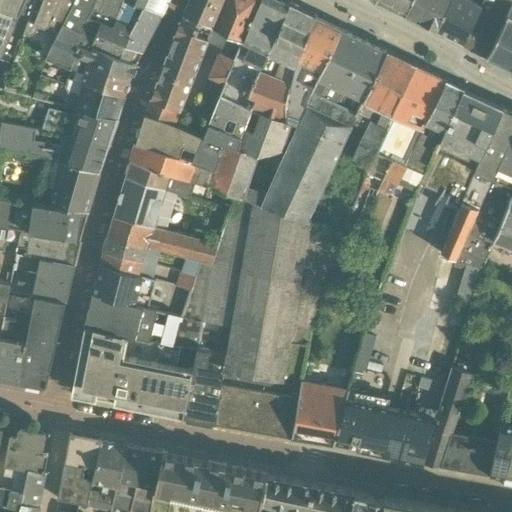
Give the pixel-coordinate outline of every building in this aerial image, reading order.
[(0,0),(0,54),(1,55),(20,9),(24,0),(0,0)] [(29,13),(33,0),(24,0),(20,9),(29,13)] [(72,0),(33,0),(29,13),(23,30),(30,33),(36,29),(38,22),(44,24),(46,24),(50,35),(54,37),(72,0)] [(90,14),(95,0),(72,0),(54,37),(46,54),(71,65),(80,41),(77,40),(90,14)] [(122,0),(95,0),(90,14),(101,18),(113,22),(122,0)] [(136,60),(142,49),(124,39),(144,0),(122,0),(113,22),(101,18),(91,41),(136,60)] [(165,4),(153,0),(144,0),(124,39),(142,49),(165,4)] [(256,0),(216,100),(204,132),(172,119),(144,110),(136,137),(196,158),(218,165),(224,140),(238,144),(255,95),(249,92),(288,0),(256,0)] [(222,0),(186,0),(183,8),(198,15),(213,22),(222,0)] [(218,165),(196,158),(190,176),(194,177),(235,191),(243,194),(258,151),(285,146),(296,121),(288,117),(286,111),(286,95),(290,78),(315,12),(289,0),(288,0),(249,92),(255,95),(238,144),(224,140),(218,165)] [(222,0),(213,22),(210,30),(207,38),(226,46),(224,51),(218,48),(208,73),(210,74),(202,94),(216,100),(256,0),(222,0)] [(386,0),(421,17),(430,0),(386,0)] [(430,0),(421,17),(435,24),(447,0),(430,0)] [(447,0),(435,24),(449,31),(464,0),(447,0)] [(460,39),(479,0),(464,0),(449,31),(460,39)] [(485,52),(509,0),(479,0),(460,39),(485,52)] [(511,0),(509,0),(485,52),(511,65),(511,0)] [(288,117),(296,121),(340,24),(315,12),(290,78),(286,95),(286,111),(288,117)] [(213,22),(198,15),(195,23),(210,30),(213,22)] [(207,38),(210,30),(195,23),(180,16),(150,95),(178,106),(180,107),(207,38)] [(367,37),(340,24),(296,121),(285,146),(260,201),(283,211),(367,37)] [(386,47),(367,37),(283,211),(306,221),(352,120),(386,47)] [(136,60),(91,41),(90,44),(80,41),(71,65),(68,74),(124,91),(130,74),(136,60)] [(401,54),(386,47),(352,120),(365,126),(401,54)] [(414,60),(401,54),(365,126),(351,155),(369,163),(414,60)] [(446,75),(414,60),(369,163),(366,170),(381,178),(391,156),(405,163),(446,75)] [(117,115),(124,91),(68,74),(66,80),(65,85),(67,89),(64,101),(76,105),(117,115)] [(463,84),(446,75),(405,163),(402,170),(421,178),(463,84)] [(501,102),(463,84),(421,178),(420,179),(441,189),(437,195),(460,205),(501,102)] [(144,110),(172,119),(178,106),(150,95),(144,110)] [(511,126),(511,106),(501,102),(460,205),(442,249),(456,255),(511,126)] [(108,141),(117,115),(76,105),(74,110),(48,104),(42,127),(67,131),(69,128),(108,141)] [(0,146),(50,155),(99,167),(108,141),(69,128),(67,131),(42,127),(0,118),(0,146)] [(511,192),(511,126),(456,255),(454,262),(466,267),(464,274),(477,279),(494,238),(511,192)] [(136,137),(131,154),(190,176),(196,158),(136,137)] [(243,194),(260,201),(285,146),(258,151),(243,194)] [(131,154),(126,171),(177,188),(190,193),(194,177),(190,176),(131,154)] [(48,202),(86,208),(99,167),(50,155),(43,183),(52,185),(48,202)] [(402,170),(405,163),(391,156),(381,178),(378,187),(385,190),(390,180),(396,183),(402,170)] [(126,171),(113,211),(168,226),(177,188),(126,171)] [(243,194),(235,191),(218,239),(211,260),(200,257),(196,271),(191,285),(182,313),(202,317),(219,320),(231,322),(227,345),(215,418),(291,432),(302,374),(319,287),(340,235),(306,221),(283,211),(260,201),(243,194)] [(511,192),(494,238),(511,245),(511,192)] [(0,194),(0,224),(20,228),(78,237),(86,208),(48,202),(0,194)] [(200,257),(211,260),(218,239),(168,226),(113,211),(107,232),(157,245),(186,253),(200,257)] [(79,237),(78,237),(20,228),(17,243),(24,244),(23,251),(39,255),(74,262),(79,237)] [(157,245),(107,232),(103,247),(152,260),(157,245)] [(152,260),(103,247),(100,260),(153,275),(156,261),(152,260)] [(439,256),(454,262),(456,255),(442,249),(439,256)] [(186,253),(181,267),(196,271),(200,257),(186,253)] [(65,298),(74,262),(39,255),(37,269),(27,268),(25,280),(18,279),(17,284),(36,287),(35,293),(65,298)] [(100,260),(92,288),(148,304),(155,276),(153,275),(100,260)] [(196,271),(181,267),(179,267),(175,281),(191,285),(196,271)] [(0,302),(1,295),(7,296),(10,279),(0,276),(0,302)] [(197,344),(198,334),(200,325),(202,317),(182,313),(148,304),(92,288),(84,320),(128,329),(197,344)] [(65,298),(35,293),(32,310),(19,377),(46,381),(65,298)] [(0,373),(19,377),(32,310),(19,307),(17,316),(4,313),(0,331),(0,373)] [(202,317),(200,325),(217,328),(219,320),(202,317)] [(72,390),(183,412),(192,366),(123,352),(128,329),(84,320),(72,390)] [(355,365),(365,367),(375,332),(365,329),(355,365)] [(183,412),(215,418),(227,345),(212,342),(213,336),(198,334),(197,344),(192,366),(183,412)] [(423,459),(440,462),(440,461),(452,428),(473,369),(452,363),(436,415),(423,459)] [(302,374),(291,432),(333,439),(342,407),(348,383),(302,374)] [(388,392),(348,383),(333,439),(383,450),(384,450),(397,404),(387,402),(388,392)] [(384,450),(423,459),(436,415),(397,404),(384,450)] [(497,437),(489,469),(504,472),(511,441),(511,421),(501,419),(497,437)] [(28,465),(44,468),(48,450),(41,449),(45,431),(19,426),(18,434),(11,433),(5,462),(6,463),(4,472),(12,474),(10,486),(0,483),(0,502),(19,506),(21,498),(28,465)] [(452,428),(440,461),(489,469),(497,437),(452,428)] [(96,462),(101,436),(69,430),(64,456),(96,462)] [(112,501),(127,441),(101,436),(96,462),(92,478),(103,480),(101,489),(91,487),(88,500),(111,508),(112,501)] [(131,506),(144,444),(127,441),(112,501),(131,506)] [(144,444),(131,506),(151,509),(155,488),(162,448),(144,444)] [(302,511),(304,508),(262,497),(269,470),(162,448),(155,488),(242,506),(241,511),(302,511)] [(96,462),(64,456),(57,494),(88,500),(91,487),(92,478),(96,462)] [(28,465),(21,498),(37,502),(44,468),(28,465)] [(365,511),(370,490),(269,470),(262,497),(304,508),(302,511),(365,511)] [(500,511),(383,492),(382,492),(377,511),(500,511)] [(34,511),(37,502),(21,498),(19,506),(18,511),(34,511)]
